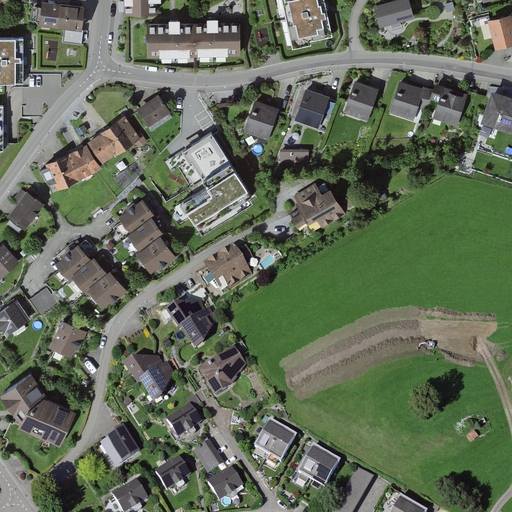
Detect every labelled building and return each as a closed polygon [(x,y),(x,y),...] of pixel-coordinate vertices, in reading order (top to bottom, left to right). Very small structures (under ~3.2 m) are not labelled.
[(85,4),(51,0),(41,0),(39,23),(82,29),(85,4)] [(125,0),(126,12),(157,11),(156,0),(125,0)] [(282,0),(293,44),(332,35),(323,0),(282,0)] [(410,0),(384,0),(374,3),(380,26),(415,16),(410,0)] [(452,3),(446,4),(448,12),(454,10),(452,3)] [(495,24),(487,25),(489,40),(497,38),(499,49),(511,46),(511,17),(495,20),(495,24)] [(173,24),(150,24),(150,56),(239,56),(239,24),(213,24),(173,24)] [(0,81),(23,81),(23,60),(23,36),(0,35),(0,81)] [(378,88),(356,81),(345,111),(368,118),(378,88)] [(428,89),(406,81),(396,113),(417,120),(428,89)] [(457,90),(443,84),(437,99),(444,102),(438,118),(458,126),(469,98),(456,93),(457,90)] [(328,97),(305,89),(295,119),(318,127),(328,97)] [(511,95),(492,89),(481,123),(511,133),(511,95)] [(158,94),(137,108),(148,125),(169,111),(158,94)] [(282,109),(261,102),(251,133),(271,139),(282,109)] [(124,116),(89,141),(104,162),(139,136),(124,116)] [(84,124),(77,129),(81,135),(88,131),(84,124)] [(183,202),(204,238),(256,207),(212,133),(165,160),(171,170),(180,166),(197,194),(183,202)] [(85,142),(44,163),(57,188),(98,167),(85,142)] [(281,162),(311,162),(311,148),(281,148),(281,162)] [(309,224),(317,219),(323,228),(347,214),(331,187),(321,192),(315,182),(294,195),(300,204),(297,205),(301,212),(292,217),(298,227),(307,222),(309,224)] [(145,199),(123,216),(136,233),(133,236),(144,251),(141,254),(155,272),(179,254),(167,237),(169,235),(156,218),(158,216),(145,199)] [(43,214),(27,201),(7,226),(22,239),(43,214)] [(0,276),(1,276),(4,279),(22,263),(8,246),(0,251),(0,276)] [(95,262),(82,246),(60,264),(74,281),(79,278),(92,294),(95,291),(109,309),(132,290),(116,269),(112,273),(100,258),(95,262)] [(243,247),(210,266),(223,288),(256,269),(243,247)] [(46,288),(31,299),(39,310),(54,300),(46,288)] [(34,322),(21,303),(0,316),(0,319),(12,337),(34,322)] [(204,304),(183,306),(172,313),(189,338),(192,336),(202,353),(213,344),(217,325),(204,304)] [(91,331),(69,321),(58,346),(80,356),(91,331)] [(251,365),(238,348),(207,372),(223,399),(234,391),(251,365)] [(133,358),(123,364),(136,383),(139,381),(148,375),(158,369),(165,365),(159,357),(133,358)] [(155,402),(162,397),(174,373),(168,363),(165,365),(158,369),(148,375),(139,381),(139,382),(153,403),(155,402)] [(37,374),(6,396),(24,427),(66,447),(81,414),(50,397),(37,374)] [(190,404),(166,420),(178,438),(203,422),(190,404)] [(303,438),(275,424),(261,449),(289,464),(303,438)] [(146,456),(129,429),(110,441),(113,444),(108,447),(123,470),(146,456)] [(224,462),(210,441),(194,451),(207,472),(224,462)] [(347,463),(320,449),(306,476),(333,490),(347,463)] [(183,463),(179,456),(155,472),(167,491),(191,475),(183,463)] [(242,486),(231,469),(209,483),(220,501),(242,486)] [(353,511),(373,478),(359,470),(333,511),(353,511)] [(297,473),(293,482),(306,488),(311,480),(297,473)] [(143,483),(120,498),(128,511),(134,511),(154,500),(143,483)] [(427,511),(408,500),(400,511),(427,511)]
